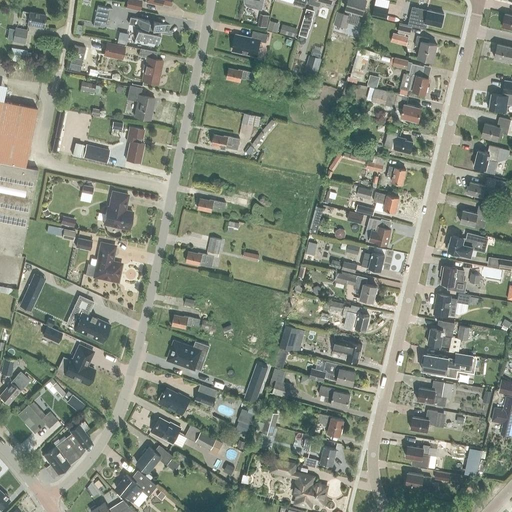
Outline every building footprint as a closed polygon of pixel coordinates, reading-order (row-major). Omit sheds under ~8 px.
[(142,1),(139,0),(127,0),(126,7),(140,10),(142,1)] [(245,0),(246,3),(247,5),(250,6),(262,9),(262,10),(264,0),(245,0)] [(338,12),(334,24),(346,27),(348,22),(349,20),(360,23),(366,0),(348,0),(344,14),(338,12)] [(386,17),(388,9),(375,5),(372,14),(386,17)] [(93,26),(94,25),(100,26),(100,23),(106,24),(110,9),(112,9),(97,6),(93,26)] [(426,23),(441,26),(444,14),(412,7),(408,25),(400,23),(426,29),(424,28),(426,23)] [(306,9),(303,17),(312,20),(314,11),(306,9)] [(23,11),(22,17),(28,19),(27,24),(43,27),(46,15),(30,12),(29,12),(23,11)] [(259,25),(268,26),(269,14),(261,13),(259,25)] [(511,15),(505,14),(502,26),(511,28),(511,15)] [(141,30),(137,29),(134,44),(135,40),(158,44),(157,49),(161,34),(157,33),(157,30),(169,33),(169,32),(164,31),(165,25),(170,26),(170,25),(153,22),(153,24),(148,23),(149,21),(130,17),(129,24),(141,27),(141,30)] [(277,31),(280,23),(271,20),(268,28),(277,31)] [(398,31),(399,32),(399,35),(393,33),(391,41),(407,45),(409,37),(405,36),(406,33),(409,34),(411,27),(399,25),(398,31)] [(284,35),(296,39),(299,30),(287,26),(284,35)] [(301,27),(298,35),(307,38),(309,29),(301,27)] [(13,41),(25,44),(27,30),(15,28),(13,41)] [(266,43),(268,34),(253,31),(251,39),(236,35),(233,50),(257,55),(260,41),(266,43)] [(128,34),(119,32),(117,42),(126,44),(128,34)] [(428,42),(429,38),(417,36),(415,46),(420,47),(418,58),(433,61),(437,44),(428,42)] [(103,56),(122,60),(125,46),(106,42),(103,56)] [(511,62),(511,47),(498,44),(494,58),(511,62)] [(74,45),(68,68),(80,71),(86,48),(74,45)] [(13,47),(12,54),(22,56),(23,49),(13,47)] [(163,61),(155,59),(157,52),(140,48),(139,56),(147,58),(142,80),(158,84),(163,61)] [(357,83),(358,80),(361,81),(369,58),(376,60),(378,54),(360,48),(358,55),(357,54),(349,81),(357,83)] [(88,64),(97,65),(98,52),(89,51),(88,64)] [(316,76),(321,59),(320,58),(321,54),(313,52),(311,56),(309,55),(304,72),(316,76)] [(393,65),(406,69),(408,61),(395,57),(393,65)] [(422,76),(424,67),(412,64),(409,75),(412,76),(409,90),(425,94),(429,78),(422,76)] [(90,75),(112,80),(113,73),(99,70),(99,69),(91,68),(90,75)] [(240,81),(241,77),(253,80),(255,72),(239,69),(238,70),(229,68),(226,78),(240,81)] [(370,74),(368,84),(378,86),(380,76),(370,74)] [(491,93),(489,109),(500,111),(506,112),(508,104),(511,105),(511,81),(505,80),(502,95),(491,93)] [(94,93),(96,85),(82,82),(80,90),(94,93)] [(127,99),(138,101),(134,116),(150,120),(155,98),(141,95),(142,88),(130,86),(127,99)] [(370,87),(367,99),(372,100),(375,89),(370,87)] [(422,108),(406,104),(408,96),(375,88),(375,89),(372,100),(372,101),(403,109),(401,117),(412,119),(411,121),(417,123),(418,121),(422,108)] [(0,252),(20,256),(38,169),(25,167),(37,108),(0,100),(0,252)] [(65,112),(60,111),(55,135),(60,136),(62,136),(64,131),(61,130),(65,112)] [(262,117),(244,113),(242,123),(260,127),(262,117)] [(497,140),(501,141),(503,134),(507,135),(511,120),(500,117),(497,127),(485,123),(482,136),(497,140)] [(265,133),(275,122),(272,119),(262,130),(265,133)] [(406,139),(398,137),(401,129),(390,126),(389,131),(389,132),(385,146),(395,148),(395,149),(410,153),(413,142),(405,140),(406,139)] [(127,141),(130,142),(126,160),(140,163),(144,144),(139,143),(141,138),(142,138),(144,130),(130,127),(127,141)] [(251,144),(254,147),(264,134),(261,131),(251,144)] [(226,148),(226,147),(238,150),(240,139),(224,135),(224,137),(214,134),(212,145),(226,148)] [(107,163),(110,150),(86,144),(83,158),(107,163)] [(478,151),(474,166),(486,169),(485,171),(484,171),(494,174),(495,173),(493,173),(498,156),(507,158),(509,150),(489,145),(487,153),(478,151)] [(249,155),(254,148),(250,146),(246,152),(249,155)] [(366,169),(381,172),(383,165),(384,159),(374,156),(373,161),(368,160),(366,169)] [(392,182),(402,185),(406,170),(395,167),(390,166),(389,170),(388,170),(387,176),(393,177),(392,182)] [(470,182),(467,193),(483,197),(484,191),(494,194),(495,188),(504,190),(506,182),(487,177),(485,185),(470,182)] [(93,186),(83,185),(81,192),(92,194),(93,186)] [(372,191),(359,187),(356,196),(370,199),(372,191)] [(104,224),(111,225),(111,227),(120,229),(120,227),(129,229),(130,225),(131,225),(133,217),(132,216),(133,212),(125,210),(128,195),(113,191),(109,207),(107,207),(104,224)] [(383,209),(395,212),(399,197),(387,194),(376,192),(373,201),(385,204),(383,209)] [(246,207),(248,200),(236,197),(235,204),(246,207)] [(224,210),(226,203),(210,199),(210,200),(200,198),(198,208),(212,211),(213,207),(224,210)] [(356,211),(373,216),(375,209),(357,205),(356,211)] [(489,207),(479,205),(477,213),(463,210),(460,222),(475,226),(475,225),(484,228),(489,207)] [(317,234),(324,208),(316,206),(309,231),(317,234)] [(347,220),(361,224),(363,214),(349,211),(347,220)] [(70,226),(71,220),(62,218),(60,224),(70,226)] [(370,231),(368,240),(387,245),(391,229),(379,226),(380,220),(370,218),(367,230),(370,231)] [(62,236),(63,228),(48,225),(46,233),(62,236)] [(76,231),(63,228),(61,238),(74,241),(76,231)] [(452,235),(448,251),(460,254),(460,253),(470,256),(472,249),(473,247),(476,248),(479,236),(467,233),(466,239),(466,240),(463,239),(464,238),(462,238),(459,237),(452,235)] [(479,236),(476,248),(485,250),(488,238),(479,236)] [(75,247),(90,250),(92,241),(78,237),(75,247)] [(219,254),(222,240),(212,238),(209,251),(219,254)] [(307,252),(315,253),(317,242),(309,241),(307,252)] [(94,276),(103,278),(104,280),(108,280),(109,280),(118,281),(121,264),(112,262),(115,246),(101,243),(94,276)] [(360,246),(348,243),(346,252),(358,255),(360,246)] [(186,261),(200,265),(200,264),(212,267),(214,256),(198,252),(198,254),(188,251),(186,261)] [(259,255),(244,251),(242,258),(258,261),(259,255)] [(384,256),(372,253),(372,254),(365,252),(363,259),(370,261),(369,268),(381,271),(384,256)] [(511,259),(500,258),(499,267),(511,268),(511,259)] [(330,266),(339,268),(340,261),(332,259),(330,266)] [(342,269),(355,273),(357,264),(344,261),(342,269)] [(470,281),(481,282),(482,266),(471,265),(470,281)] [(464,271),(457,270),(457,268),(444,266),(442,266),(441,274),(443,275),(441,283),(449,284),(448,289),(463,291),(465,281),(462,281),(464,271)] [(483,267),(481,278),(501,281),(503,270),(483,267)] [(335,280),(347,283),(354,285),(356,277),(337,272),(335,280)] [(34,273),(23,299),(32,303),(44,277),(34,273)] [(357,275),(354,288),(357,289),(357,290),(362,292),(360,298),(373,301),(377,287),(366,284),(367,278),(357,275)] [(0,291),(13,293),(14,287),(0,285),(0,291)] [(294,292),(301,294),(303,289),(300,288),(301,286),(296,285),(294,292)] [(437,294),(436,302),(438,303),(436,314),(448,316),(448,315),(455,316),(457,302),(469,304),(469,303),(475,304),(477,297),(470,296),(471,295),(459,293),(458,299),(451,298),(451,296),(437,294)] [(195,300),(185,298),(184,304),(194,306),(195,300)] [(342,311),(343,304),(331,301),(330,309),(342,311)] [(80,302),(73,321),(82,324),(78,336),(106,347),(113,329),(90,320),(95,307),(80,302)] [(362,307),(351,305),(351,307),(345,306),(342,317),(357,321),(355,328),(366,330),(369,316),(360,314),(362,307)] [(199,327),(200,319),(184,316),(184,317),(174,315),(172,325),(186,328),(187,324),(199,327)] [(211,329),(213,321),(203,319),(201,327),(211,329)] [(508,328),(510,323),(505,320),(502,325),(503,326),(502,328),(506,330),(507,328),(508,328)] [(452,337),(454,324),(442,321),(441,330),(431,328),(428,344),(440,346),(441,345),(450,347),(451,337),(452,337)] [(292,349),(298,328),(286,325),(280,346),(292,349)] [(62,333),(47,326),(43,335),(58,342),(62,333)] [(458,338),(468,340),(470,328),(460,326),(458,338)] [(343,342),(336,340),(332,352),(342,355),(343,352),(348,354),(346,359),(358,362),(362,345),(343,340),(343,342)] [(168,359),(193,368),(199,351),(174,342),(168,359)] [(87,362),(88,363),(93,351),(79,345),(73,360),(71,359),(64,373),(88,384),(95,370),(86,366),(85,365),(87,362)] [(423,355),(421,362),(423,363),(422,369),(437,372),(436,375),(449,377),(451,366),(454,367),(455,359),(448,358),(425,353),(424,355),(423,355)] [(455,359),(454,367),(471,370),(473,356),(456,353),(455,359)] [(216,368),(225,370),(229,358),(220,356),(216,368)] [(5,358),(1,373),(11,376),(13,366),(15,367),(17,360),(5,358)] [(352,385),(356,372),(340,368),(341,365),(326,361),(324,370),(326,370),(327,372),(330,373),(329,379),(337,380),(337,381),(352,385)] [(243,378),(245,373),(228,367),(224,377),(221,385),(240,392),(242,385),(236,383),(238,377),(243,378)] [(325,372),(312,368),(309,378),(323,382),(325,372)] [(244,397),(256,401),(265,375),(254,371),(244,397)] [(29,380),(27,379),(20,373),(18,376),(17,376),(5,390),(6,390),(0,397),(8,403),(13,397),(14,397),(29,380)] [(48,382),(46,385),(50,389),(54,393),(57,391),(62,397),(64,395),(66,394),(66,393),(53,379),(48,382)] [(287,397),(291,384),(276,379),(272,392),(287,397)] [(452,383),(444,382),(433,380),(432,389),(419,387),(417,400),(432,402),(432,404),(443,405),(445,396),(442,396),(443,390),(451,391),(452,383)] [(511,394),(511,384),(511,385),(511,382),(501,380),(499,392),(511,394)] [(321,385),(319,394),(325,396),(324,401),(331,403),(331,404),(347,408),(350,394),(335,390),(335,388),(321,385)] [(161,399),(160,402),(182,414),(190,399),(182,395),(182,396),(167,388),(165,391),(164,393),(162,392),(160,398),(161,399)] [(40,394),(38,391),(31,397),(34,400),(40,394)] [(489,403),(490,402),(491,395),(491,392),(485,391),(482,402),(489,403)] [(196,399),(212,405),(215,398),(198,392),(196,399)] [(511,397),(506,396),(503,409),(495,407),(492,421),(503,423),(501,434),(511,436),(511,435),(511,397)] [(78,411),(84,404),(78,400),(72,407),(78,411)] [(46,415),(33,402),(29,405),(28,405),(18,414),(34,433),(45,423),(49,428),(58,420),(50,412),(46,415)] [(242,422),(239,432),(246,434),(250,425),(254,413),(246,410),(241,422),(242,422)] [(413,416),(411,429),(427,432),(428,424),(441,427),(444,414),(437,413),(438,412),(427,410),(426,419),(413,416)] [(265,422),(275,425),(279,414),(268,411),(265,422)] [(343,420),(332,417),(320,413),(318,421),(322,423),(323,425),(329,427),(328,432),(340,435),(343,420)] [(174,425),(160,418),(153,432),(173,443),(181,428),(174,424),(174,425)] [(262,433),(272,436),(275,425),(265,422),(262,433)] [(91,440),(79,424),(70,430),(72,432),(66,437),(64,435),(59,440),(61,442),(44,455),(58,473),(70,464),(80,456),(85,449),(83,447),(91,440)] [(196,442),(211,450),(210,451),(216,455),(223,442),(201,431),(196,442)] [(321,461),(332,464),(336,449),(312,443),(312,440),(305,438),(302,449),(322,454),(321,461)] [(434,439),(432,447),(451,450),(452,442),(434,439)] [(424,445),(423,448),(408,445),(406,457),(414,458),(413,463),(412,462),(412,463),(428,466),(428,465),(427,465),(430,446),(424,445)] [(174,457),(160,446),(159,446),(160,446),(155,452),(149,447),(137,462),(149,473),(160,459),(167,465),(174,457)] [(470,449),(465,474),(476,476),(481,451),(470,449)] [(318,460),(305,457),(304,464),(316,467),(318,460)] [(274,459),(271,471),(297,477),(294,493),(298,494),(295,504),(311,507),(312,501),(323,504),(327,486),(321,485),(321,484),(321,483),(321,482),(320,482),(319,481),(318,481),(317,482),(316,482),(316,483),(315,484),(312,483),(314,477),(293,472),(295,464),(274,459)] [(225,472),(231,475),(235,468),(229,464),(225,472)] [(131,478),(127,474),(116,488),(134,502),(143,491),(149,496),(157,486),(138,470),(131,478)] [(435,479),(449,481),(450,474),(436,471),(435,479)] [(430,482),(431,478),(423,476),(423,475),(408,472),(406,485),(437,491),(439,484),(430,482)] [(0,508),(0,509),(10,499),(8,497),(8,496),(5,493),(4,494),(0,489),(0,508)] [(162,500),(166,495),(161,491),(157,496),(162,500)] [(133,511),(134,511),(129,506),(120,511),(116,505),(109,509),(105,503),(91,511),(133,511)]
